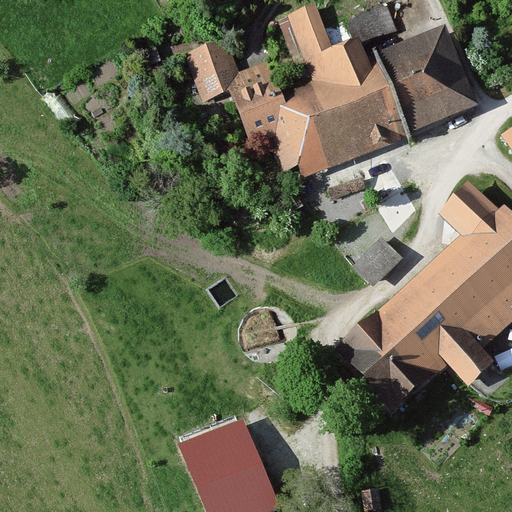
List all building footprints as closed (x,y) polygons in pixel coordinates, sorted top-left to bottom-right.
[(289,126),(282,129),(284,133),(271,138),(284,174),(402,128),(403,131),(466,104),(440,42),(380,66),(375,53),(372,55),(368,43),(395,32),(385,4),(359,18),(354,23),(352,31),(356,48),(333,57),(315,11),(292,21),(320,91),(291,103),(288,96),(279,100),(289,126)] [(282,129),(289,126),(279,100),(266,65),(248,72),(252,82),(237,88),(221,47),(191,59),(208,101),(237,90),(240,99),(237,100),(253,140),(282,129)] [(159,64),(154,49),(145,53),(150,67),(159,64)] [(338,196),(370,182),(358,155),(326,169),(338,196)] [(293,196),(279,203),(286,216),(300,208),(293,196)] [(470,201),(453,220),(474,238),(491,219),(470,201)] [(484,367),(473,354),(511,318),(511,228),(503,219),(384,329),(380,324),(344,357),(391,408),(427,376),(423,372),(442,354),(468,382),(484,367)] [(355,269),(368,284),(395,257),(382,243),(355,269)] [(178,440),(207,511),(259,511),(281,503),(244,414),(178,440)]
